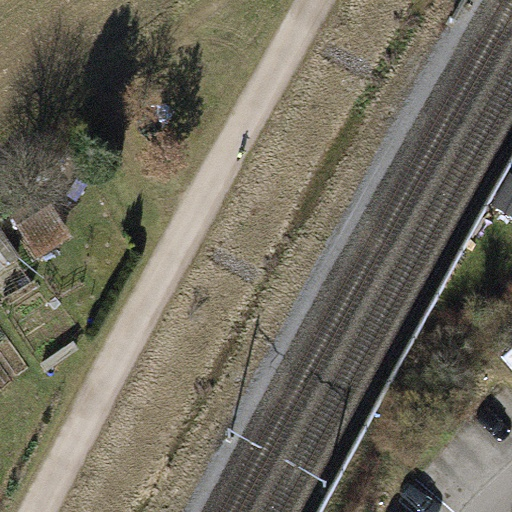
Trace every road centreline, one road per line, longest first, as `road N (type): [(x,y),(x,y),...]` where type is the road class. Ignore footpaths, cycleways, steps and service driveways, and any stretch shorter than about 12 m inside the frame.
road 1 (track): [(314,0),(180,231),(36,511)]
road 2 (track): [(193,0),(0,149)]
